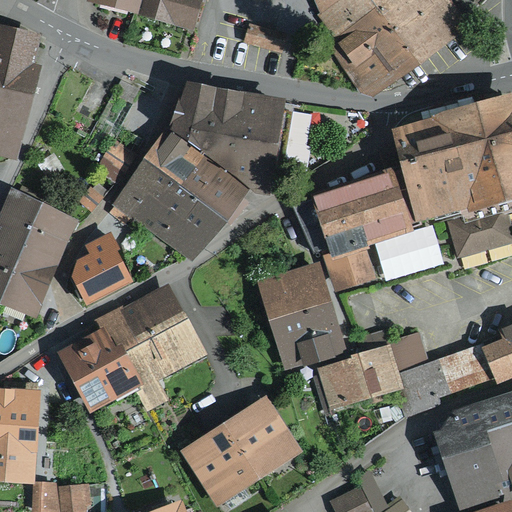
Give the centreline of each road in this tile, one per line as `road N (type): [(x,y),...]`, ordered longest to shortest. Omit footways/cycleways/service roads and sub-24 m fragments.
road 1 (residential): [(0,370),(174,271),(378,137),(391,106)]
road 2 (residential): [(65,33),(177,72),(391,106)]
road 3 (residential): [(65,33),(0,199)]
road 4 (residential): [(391,106),(511,72)]
